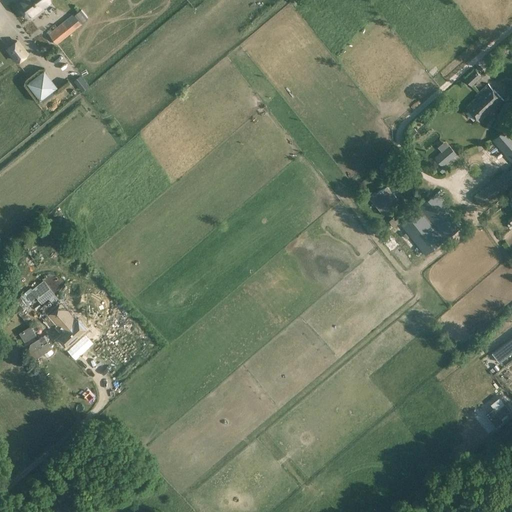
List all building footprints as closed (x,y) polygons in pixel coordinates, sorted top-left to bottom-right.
[(21,0),(18,3),(28,16),(49,1),(48,0),(21,0)] [(89,19),(81,9),(75,15),(74,14),(49,34),(58,44),(89,19)] [(27,54),(17,41),(7,48),(17,62),(27,54)] [(48,68),(31,81),(43,99),(61,86),(48,68)] [(482,76),(474,68),(464,78),(472,86),(482,76)] [(88,86),(80,75),(73,80),(82,91),(88,86)] [(504,100),(488,84),(478,92),(480,94),(466,107),(471,113),(479,120),(492,108),(494,110),(504,100)] [(414,128),(409,133),(413,138),(415,137),(413,135),(417,131),(414,128)] [(511,133),(508,128),(493,140),(511,162),(511,133)] [(457,154),(450,144),(435,157),(441,165),(439,166),(445,172),(448,169),(446,165),(457,154)] [(399,201),(387,186),(377,194),(389,209),(399,201)] [(463,225),(438,193),(398,224),(393,218),(389,221),(396,230),(402,225),(426,255),(463,225)] [(42,281),(39,277),(35,280),(38,284),(31,290),(42,302),(53,293),(43,280),(42,281)] [(49,314),(63,330),(58,335),(65,343),(85,326),(78,317),(76,319),(63,303),(49,314)] [(31,326),(20,333),(29,349),(29,352),(33,359),(51,348),(44,335),(39,338),(31,326)] [(511,338),(498,349),(499,350),(502,347),(507,355),(504,357),(505,358),(511,352),(511,338)] [(506,405),(505,403),(496,411),(494,408),(486,414),(488,416),(496,427),(504,421),(503,419),(508,415),(507,414),(511,410),(506,405)]
